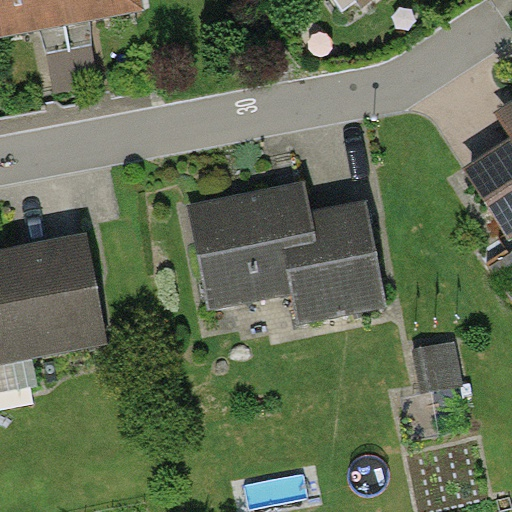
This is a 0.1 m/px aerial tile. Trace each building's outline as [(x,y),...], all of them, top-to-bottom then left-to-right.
[(133,0),(0,0),(0,35),(135,10),(133,0)] [(511,152),(472,178),(509,236),(511,234),(511,152)] [(302,195),(191,216),(210,310),(294,294),(299,320),(383,304),(365,214),(308,225),(302,195)] [(11,259),(0,260),(0,352),(24,348),(26,358),(104,343),(88,255),(13,269),(11,259)] [(450,390),(442,350),(417,354),(425,395),(450,390)]
